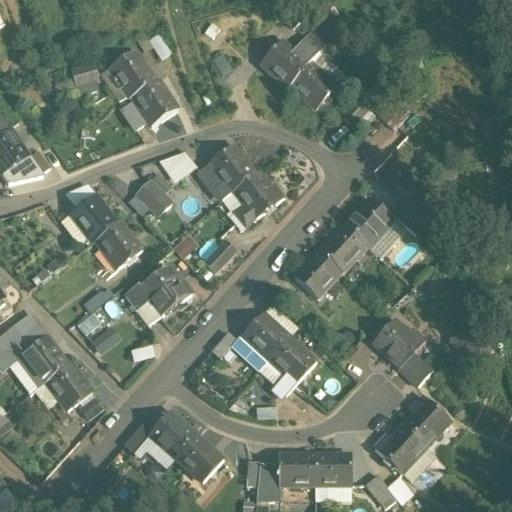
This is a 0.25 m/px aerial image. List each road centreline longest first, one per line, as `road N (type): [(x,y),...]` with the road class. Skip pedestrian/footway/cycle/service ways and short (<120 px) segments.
road 1 (residential): [(343,188),(325,157),(290,134),(257,128),(217,131),(0,208)]
road 2 (residential): [(169,386),(343,188)]
road 3 (residential): [(375,406),(292,442),(253,440),(213,424),(169,386)]
road 4 (residential): [(50,508),(169,386)]
